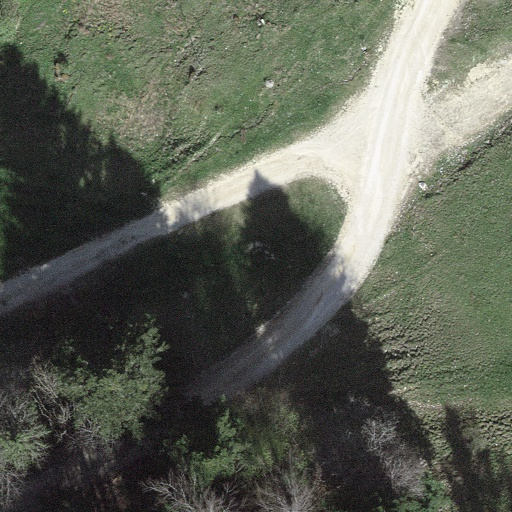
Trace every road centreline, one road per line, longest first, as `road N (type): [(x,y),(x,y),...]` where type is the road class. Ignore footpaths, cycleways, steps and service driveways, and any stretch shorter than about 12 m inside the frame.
road 1 (track): [(362,122),(369,211),(345,261),(302,316),(152,430),(69,480),(0,505)]
road 2 (track): [(362,122),(334,143),(0,294)]
road 3 (track): [(425,0),(362,122)]
